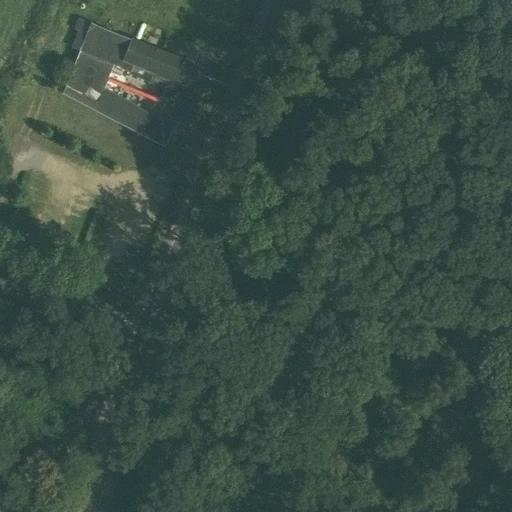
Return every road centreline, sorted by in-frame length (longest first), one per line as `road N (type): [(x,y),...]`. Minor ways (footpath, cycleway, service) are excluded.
road 1 (secondary): [(285,0),(148,330)]
road 2 (track): [(287,0),(511,90)]
road 3 (secondary): [(148,330),(96,511)]
road 4 (unclassified): [(148,330),(0,284)]
